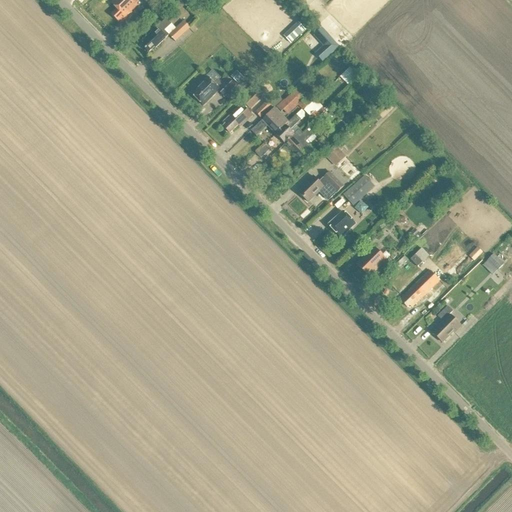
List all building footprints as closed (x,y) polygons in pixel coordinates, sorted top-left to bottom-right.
[(122,22),(137,7),(132,1),(132,0),(115,0),(112,4),(117,10),(112,15),(118,22),(120,20),(122,22)] [(166,39),(169,36),(176,29),(172,25),(166,19),(142,42),(144,44),(142,46),(149,53),(155,48),(156,49),(166,39)] [(176,43),(191,29),(184,22),(176,29),(169,36),(176,43)] [(291,36),(288,33),(284,37),(291,44),(305,31),(301,26),(291,36)] [(238,84),(243,79),(238,73),(232,78),(238,84)] [(193,93),(191,95),(204,107),(218,93),(224,98),(236,86),(230,80),(223,86),(219,81),(215,85),(208,78),(198,88),(197,87),(192,92),(193,93)] [(226,125),(224,127),(230,134),(238,126),(240,128),(253,116),(249,112),(250,111),(262,99),(255,91),(241,104),(243,105),(224,123),(226,125)] [(310,106),(316,100),(318,99),(312,93),(308,97),(307,96),(303,100),(296,92),(276,110),(263,122),(276,135),(276,136),(288,124),(284,120),(298,106),(304,112),(310,106)] [(261,118),(273,107),(267,101),(255,112),(261,118)] [(325,110),(324,111),(322,109),(317,113),(315,112),(309,118),(315,124),(327,112),(325,110)] [(285,145),(299,131),(297,132),(294,128),(301,121),(297,116),(288,124),(276,136),(285,145)] [(299,131),(285,145),(301,161),(312,150),(306,143),(314,135),(309,130),(303,136),(299,131)] [(261,160),(270,151),(266,146),(256,155),(261,160)] [(338,146),(327,156),(336,165),(347,156),(338,146)] [(308,204),(320,193),(328,202),(337,193),(338,194),(344,188),(330,174),(319,184),(313,178),(307,184),(309,185),(299,194),(308,204)] [(355,188),(344,198),(353,209),(364,199),(355,188)] [(355,225),(344,213),(329,226),(338,237),(343,232),(345,234),(355,225)] [(374,248),(357,265),(370,278),(387,261),(374,248)] [(474,262),(483,253),(478,248),(469,257),(474,262)] [(488,260),(498,270),(504,265),(494,254),(488,260)] [(411,260),(418,268),(423,263),(416,256),(411,260)] [(458,261),(447,271),(450,275),(461,265),(458,261)] [(430,271),(402,298),(404,301),(402,303),(408,309),(410,307),(412,309),(440,282),(430,271)] [(455,334),(461,327),(450,316),(453,312),(448,307),(438,317),(444,323),(433,334),(443,344),(453,333),(455,334)]
